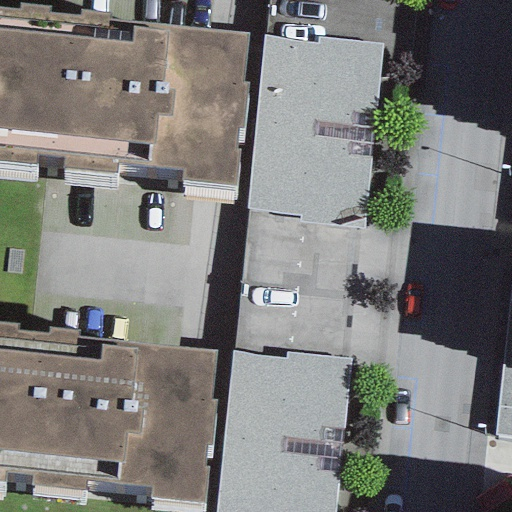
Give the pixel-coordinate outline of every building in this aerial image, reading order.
[(131,33),(63,26),(52,143),(61,144),(59,159),(116,164),(117,153),(184,160),(183,171),(232,176),(247,24),(168,16),(168,21),(132,18),(131,33)] [(0,150),(34,154),(35,143),(52,143),(63,26),(0,19),(0,150)] [(319,43),(265,37),(246,208),(300,214),(299,220),(362,227),(382,42),(320,35),(319,43)] [(100,351),(32,345),(20,461),(30,462),(28,477),(85,482),(86,472),(153,478),(152,490),(201,495),(216,342),(137,335),(136,340),(101,336),(100,351)] [(0,471),(3,472),(4,461),(20,461),(32,345),(0,341),(0,471)] [(286,358),(232,352),(214,511),(332,511),(349,357),(287,350),(286,358)]
